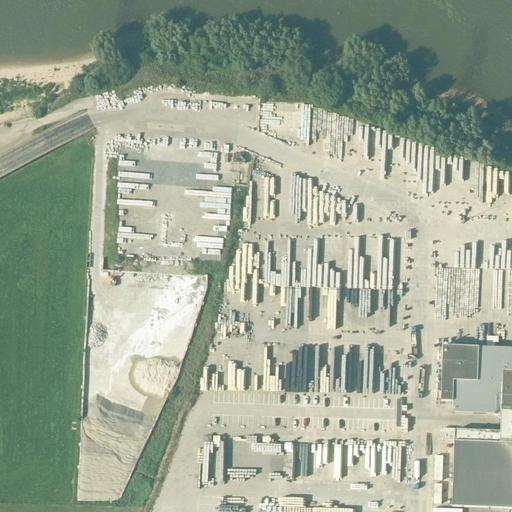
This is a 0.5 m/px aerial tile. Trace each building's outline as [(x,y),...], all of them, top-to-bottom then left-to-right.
[(216,160),(217,139),(147,135),(146,156),(216,160)] [(395,329),(396,291),(341,288),(339,330),(349,330),(349,322),(354,322),(354,329),(381,330),(381,328),(395,329)] [(314,326),(314,306),(320,306),(320,289),(303,289),(302,326),(314,326)] [(511,349),(443,347),(441,401),(453,402),(452,412),(500,414),(499,432),(456,430),(455,442),(454,442),(451,508),(511,509),(511,349)] [(337,393),(339,353),(314,352),(312,386),(320,386),(320,393),(322,393),(322,402),(330,403),(330,406),(338,407),(339,404),(335,404),(336,393),(337,393)] [(386,372),(385,393),(393,394),(393,388),(398,388),(399,365),(390,365),(390,372),(386,372)] [(302,464),(313,465),(313,446),(302,446),(302,464)]
